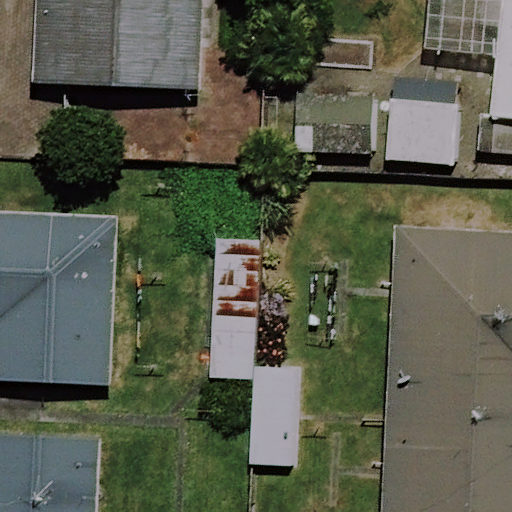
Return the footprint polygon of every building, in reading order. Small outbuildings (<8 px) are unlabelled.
[(47,0),(44,81),(228,89),(231,0),(47,0)] [(511,0),(434,0),(431,54),(504,59),(499,124),(511,124),(511,0)] [(465,109),(395,103),(390,164),(459,170),(465,109)] [(0,389),(117,395),(125,221),(0,215),(0,389)] [(511,511),(511,241),(409,237),(397,511),(511,511)] [(265,243),(222,241),(217,379),(260,381),(265,243)] [(307,375),(265,371),(257,467),(299,470),(307,375)] [(0,511),(111,511),(115,438),(0,432),(0,511)]
